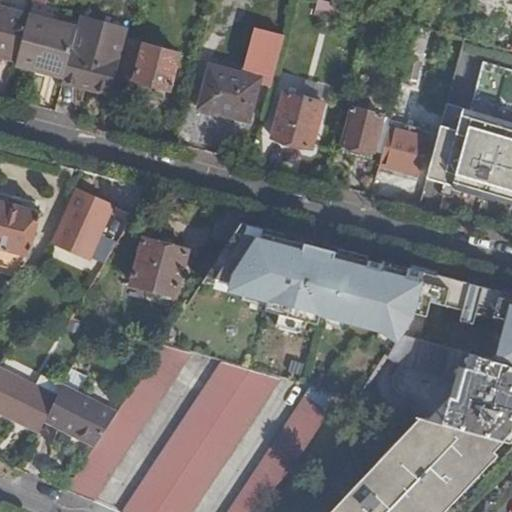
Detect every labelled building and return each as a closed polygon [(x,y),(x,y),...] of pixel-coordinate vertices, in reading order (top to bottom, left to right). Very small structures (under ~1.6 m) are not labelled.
[(338,19),(343,6),(322,0),(318,0),(314,13),(338,19)] [(0,8),(0,57),(17,63),(29,16),(0,8)] [(17,63),(15,68),(33,72),(35,67),(66,75),(78,29),(29,16),(17,63)] [(66,75),(63,83),(111,96),(117,76),(126,38),(129,29),(81,16),(78,29),(66,75)] [(429,29),(417,26),(408,58),(420,61),(429,29)] [(126,38),(117,76),(135,81),(144,47),(146,43),(126,38)] [(144,47),(135,81),(135,83),(172,92),(181,57),(144,47)] [(197,65),(187,102),(199,106),(209,67),(197,65)] [(209,67),(199,106),(199,110),(247,124),(259,82),(209,67)] [(269,91),(260,119),(276,123),(284,95),(269,91)] [(284,95),(276,123),(271,139),(308,149),(320,104),(284,95)] [(374,152),(383,118),(352,109),(344,143),(374,152)] [(511,130),(445,112),(429,179),(511,202),(511,130)] [(390,128),(379,166),(417,176),(427,138),(390,128)] [(149,188),(123,182),(119,204),(111,220),(125,228),(149,188)] [(75,190),(53,239),(93,257),(115,207),(75,190)] [(0,247),(29,256),(43,212),(0,199),(0,247)] [(247,214),(220,208),(215,237),(228,243),(241,223),(247,214)] [(254,232),(241,223),(228,243),(204,280),(269,297),(265,310),(318,323),(322,310),(344,317),(343,319),(382,330),(398,340),(403,332),(419,310),(430,314),(435,299),(466,309),(463,319),(476,323),(479,313),(496,319),(497,317),(510,321),(497,362),(511,366),(511,295),(433,274),(433,276),(391,265),(390,268),(364,261),(365,256),(323,245),(321,249),(281,238),(282,234),(257,228),(254,232)] [(257,228),(241,223),(254,232),(257,228)] [(177,299),(191,253),(146,241),(134,287),(177,299)] [(510,444),(511,441),(511,366),(497,362),(403,332),(388,355),(404,365),(471,385),(484,390),(468,407),(463,405),(446,424),(510,444)] [(80,467),(65,489),(93,501),(191,354),(160,345),(103,432),(80,467)] [(120,511),(190,511),(282,379),(223,363),(120,511)] [(0,413),(38,433),(53,406),(58,394),(1,367),(0,369),(0,413)] [(359,401),(369,385),(334,374),(328,392),(359,401)] [(262,511),(334,408),(309,395),(226,511),(262,511)] [(38,433),(33,443),(80,467),(103,432),(53,406),(38,433)] [(446,511),(510,444),(446,424),(424,418),(330,511),(446,511)]
